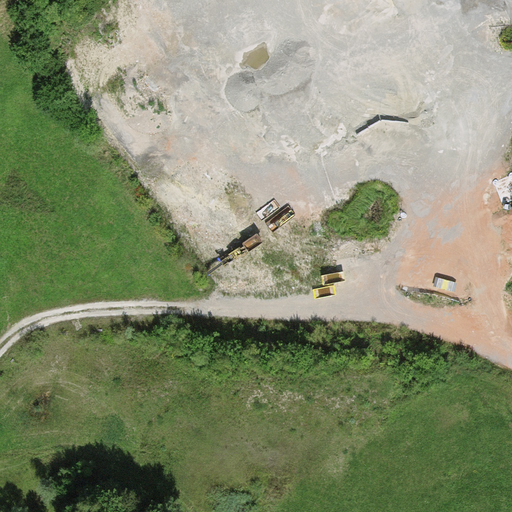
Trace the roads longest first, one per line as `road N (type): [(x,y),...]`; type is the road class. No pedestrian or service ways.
road 1 (track): [(511,109),(489,154),(461,178),(352,182),(303,202),(263,190),(192,145),(116,136),(67,160),(42,205),(54,234),(111,256),(128,311)]
road 2 (track): [(511,358),(415,321),(359,311),(128,311),(14,340),(0,357)]
road 3 (track): [(279,0),(279,19),(307,43),(511,70)]
road 4 (track): [(359,311),(461,178)]
road 5 (track): [(111,256),(192,145)]
